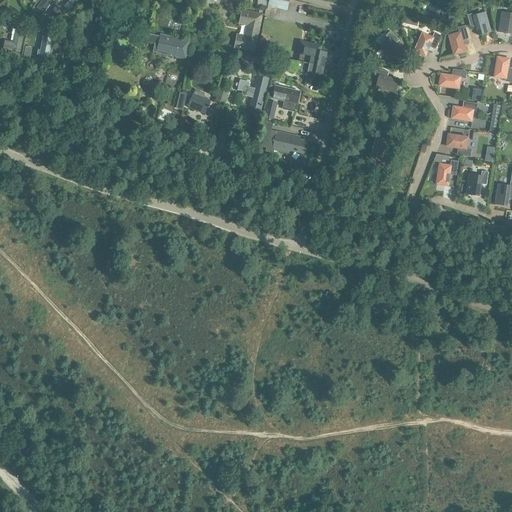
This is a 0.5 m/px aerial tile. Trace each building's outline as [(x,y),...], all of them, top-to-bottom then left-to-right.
[(269,0),(268,6),(277,8),(278,0),(269,0)] [(468,0),(462,0),(460,1),(463,8),(470,6),(468,0)] [(445,9),(439,8),(431,6),(429,16),(442,19),(445,9)] [(237,36),(235,48),(253,51),(260,16),(242,12),(240,23),(248,25),(246,37),(237,36)] [(467,16),(470,28),(476,27),(479,36),(490,33),(485,13),(474,16),(473,14),(467,16)] [(499,33),(510,34),(511,23),(511,14),(501,13),(499,33)] [(407,17),(405,24),(418,27),(419,20),(407,17)] [(448,37),(454,56),(465,53),(462,41),(468,39),(464,27),(458,29),(459,33),(448,37)] [(14,44),(6,42),(4,48),(20,52),(25,30),(18,28),(14,44)] [(198,30),(197,37),(205,39),(207,33),(207,32),(199,30),(198,30)] [(211,30),(208,40),(216,42),(219,32),(211,30)] [(390,32),(385,37),(389,40),(381,48),(395,62),(403,54),(395,45),(399,41),(390,32)] [(426,56),(430,45),(436,48),(441,36),(435,33),(433,38),(423,33),(415,52),(426,56)] [(189,40),(161,34),(157,53),(185,59),(189,40)] [(38,50),(37,56),(40,56),(39,60),(48,62),(52,37),(43,36),(41,51),(38,50)] [(267,42),(260,47),(266,55),(272,50),(267,42)] [(289,59),(289,60),(323,67),(324,61),(326,62),(327,55),(325,55),(326,53),(320,51),(321,46),(303,42),(300,53),(299,53),(298,61),(289,59)] [(61,45),(59,54),(57,54),(56,58),(58,59),(58,62),(63,63),(67,46),(61,45)] [(244,62),(265,67),(266,67),(269,57),(246,52),(244,62)] [(374,59),(382,65),(385,59),(377,54),(374,59)] [(497,58),(494,77),(494,78),(505,79),(505,82),(511,83),(511,79),(511,69),(507,69),(509,60),(497,58)] [(323,67),(289,60),(286,71),(306,75),(305,78),(312,79),(313,74),(321,76),(323,67)] [(173,68),(172,77),(181,78),(182,69),(173,68)] [(278,76),(279,75),(279,72),(267,69),(266,74),(273,75),(272,81),(277,82),(278,76)] [(398,82),(387,79),(388,73),(376,70),(374,76),(379,77),(376,88),(395,93),(398,82)] [(440,75),(439,87),(459,90),(460,78),(465,79),(466,72),(453,71),(452,77),(440,75)] [(256,76),(253,89),(247,87),(248,83),(247,83),(248,79),(240,77),(237,90),(246,92),(245,96),(251,98),(247,114),(259,117),(269,79),(256,76)] [(269,86),(267,97),(271,98),(284,101),(283,107),(293,110),(295,103),(296,104),(298,92),(274,86),(273,87),(269,86)] [(215,100),(215,101),(224,104),(227,95),(218,92),(215,100)] [(193,94),(187,108),(205,115),(210,101),(193,94)] [(475,110),(476,103),(464,101),(463,107),(453,106),(452,118),(471,121),(473,110),(475,110)] [(225,109),(221,104),(215,109),(219,114),(225,109)] [(274,114),(265,112),(264,120),(272,122),(274,114)] [(263,130),(260,147),(266,148),(265,153),(273,154),(274,151),(288,154),(289,151),(304,154),(307,142),(291,139),(292,136),(275,132),(271,131),(263,130)] [(448,135),(447,147),(458,149),(457,155),(470,157),(471,150),(466,150),(468,138),(448,135)] [(377,138),(373,152),(386,156),(390,142),(386,141),(386,140),(383,139),(383,140),(377,138)] [(458,163),(457,163),(451,162),(451,167),(440,165),(436,185),(448,187),(450,175),(456,176),(458,163)] [(479,197),(481,185),(486,186),(488,173),(482,172),(481,177),(470,175),(467,195),(479,197)] [(497,205),(508,207),(510,195),(511,195),(511,182),(511,187),(500,185),(497,205)]
